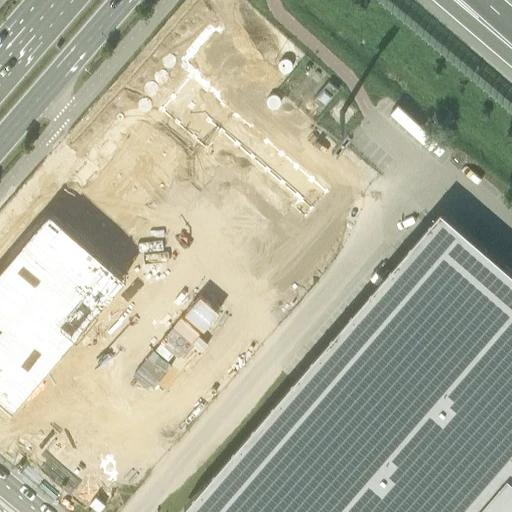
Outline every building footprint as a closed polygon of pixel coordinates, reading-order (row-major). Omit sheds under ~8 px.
[(320,197),(207,101),(239,64),(206,35),(174,73),(183,80),(180,83),(181,83),(174,91),(170,95),(152,115),(199,156),(214,138),(288,202),(288,203),(290,205),(283,212),(297,225),(307,213),(306,213),(313,205),(320,197)] [(329,82),(313,100),(323,108),(339,90),(329,82)] [(350,125),(342,134),(382,171),(391,163),(350,125)] [(0,410),(4,414),(52,358),(59,349),(118,281),(41,214),(0,262),(0,410)] [(479,295),(420,243),(295,386),(210,485),(205,480),(184,504),(189,509),(186,511),(511,511),(511,270),(505,265),(479,295)]
